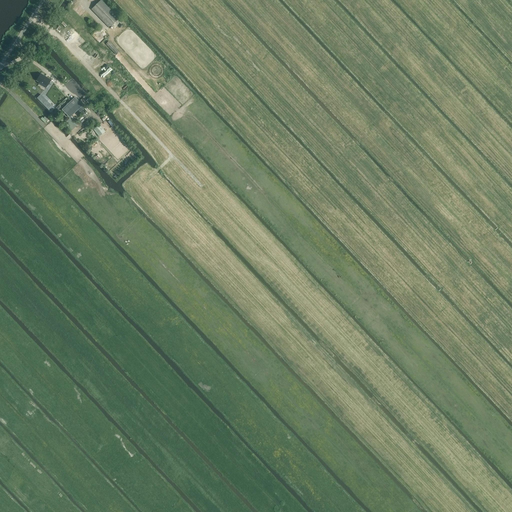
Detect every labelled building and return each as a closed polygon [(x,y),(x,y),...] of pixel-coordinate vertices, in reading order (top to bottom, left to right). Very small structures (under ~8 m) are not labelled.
[(100,0),(91,9),(110,28),(119,19),(100,0)] [(85,16),(79,21),(87,29),(93,24),(95,26),(98,22),(92,17),(90,19),(88,19),(85,16)] [(118,53),(108,42),(106,44),(116,55),(118,53)] [(51,80),(41,74),(36,81),(39,82),(39,83),(45,88),(46,87),(47,87),(51,80)] [(37,98),(51,113),(56,108),(42,94),(37,98)] [(62,110),(70,118),(72,116),(74,118),(76,115),(74,113),(82,105),(75,98),(62,110)] [(100,136),(106,131),(100,124),(94,129),(100,136)]
